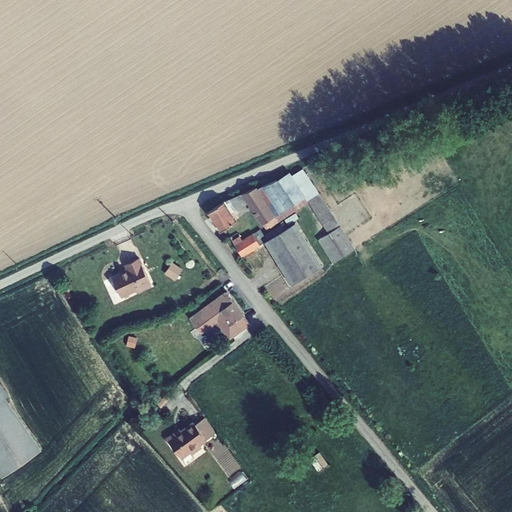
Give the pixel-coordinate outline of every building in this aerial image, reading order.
[(333,262),(356,249),(303,168),(292,175),(307,196),(305,197),(308,202),(328,233),(318,240),(333,262)] [(307,196),(292,175),(290,171),(278,179),(257,188),(276,215),(275,216),(279,222),(308,202),(305,197),(307,196)] [(224,201),(207,212),(220,231),(237,219),(232,212),(247,203),(262,224),(275,216),(276,215),(257,188),(257,187),(243,193),(224,201)] [(295,212),(285,219),(288,224),(299,218),(295,212)] [(296,222),(284,229),(264,241),(291,285),(322,266),(296,222)] [(240,235),(232,240),(243,257),(261,246),(259,244),(264,241),(284,229),(281,225),(265,235),(260,228),(243,239),(240,235)] [(124,264),(127,270),(123,272),(122,270),(118,271),(119,272),(111,276),(121,298),(136,291),(137,293),(151,286),(142,263),(140,257),(124,264)] [(183,269),(172,261),(164,274),(175,281),(183,269)] [(221,320),(227,327),(231,325),(237,333),(251,322),(245,314),(228,291),(204,309),(210,318),(198,327),(203,333),(221,320)] [(137,337),(128,336),(126,346),(135,348),(137,337)] [(0,473),(3,477),(42,449),(6,398),(9,396),(0,383),(0,473)] [(166,394),(157,404),(161,408),(170,398),(166,394)] [(207,439),(216,433),(205,417),(195,424),(193,420),(181,429),(176,432),(175,431),(166,437),(181,459),(190,453),(192,455),(202,447),(200,445),(207,441),(207,439)] [(329,464),(320,451),(309,458),(318,471),(329,464)] [(190,453),(181,459),(185,464),(194,458),(192,455),(190,453)] [(248,480),(241,471),(228,480),(235,489),(248,480)]
